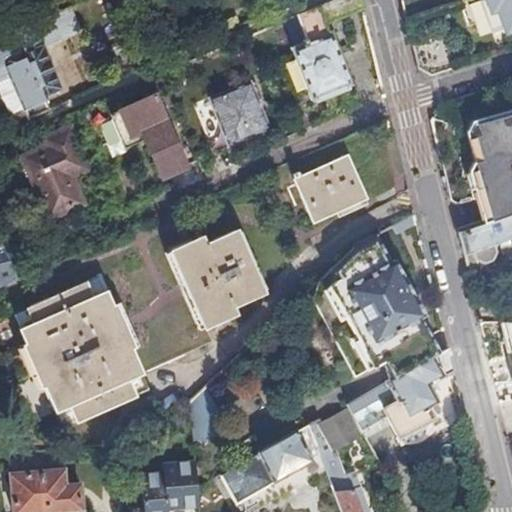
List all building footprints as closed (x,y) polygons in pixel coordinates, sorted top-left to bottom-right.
[(48,0),(43,2),(45,8),(31,14),(33,20),(77,3),(76,0),(48,0)] [(330,34),(325,23),(364,7),(362,0),(332,0),(297,15),(308,43),(292,49),(296,60),(286,65),(298,94),(308,89),(313,100),(352,85),(332,33),(330,34)] [(507,34),(511,32),(511,0),(487,0),(492,14),(499,12),(501,17),(507,34)] [(33,21),(15,27),(31,63),(44,96),(60,89),(33,21)] [(441,37),(413,44),(420,69),(433,75),(455,69),(448,41),(441,37)] [(44,96),(31,63),(28,57),(15,63),(4,39),(0,40),(0,77),(9,74),(29,120),(50,110),(44,96)] [(269,128),(250,82),(191,106),(210,153),(269,128)] [(184,164),(154,90),(107,110),(118,136),(138,128),(158,175),(184,164)] [(484,160),(469,164),(485,224),(508,216),(508,215),(511,213),(511,114),(479,123),(481,134),(477,136),(484,160)] [(69,131),(44,142),(48,151),(24,161),(50,220),(82,206),(70,178),(86,172),(69,131)] [(368,199),(348,155),(293,179),(314,223),(368,199)] [(508,216),(485,224),(460,233),(468,269),(500,258),(495,243),(511,237),(511,213),(508,215),(508,216)] [(418,224),(415,214),(393,226),(397,234),(418,224)] [(202,236),(169,250),(204,329),(235,314),(233,308),(261,295),(232,230),(204,243),(202,236)] [(360,375),(381,363),(386,371),(391,380),(441,352),(435,341),(422,317),(426,315),(396,259),(392,262),(377,234),(355,245),(319,280),(317,296),(360,375)] [(100,276),(83,283),(90,298),(105,291),(100,276)] [(28,324),(12,331),(50,418),(66,411),(73,425),(137,396),(131,382),(141,377),(143,376),(105,291),(90,298),(83,283),(22,310),(28,324)] [(22,310),(6,317),(12,331),(28,324),(22,310)] [(511,348),(511,328),(500,331),(504,350),(511,348)] [(441,352),(391,380),(345,405),(361,432),(387,418),(402,445),(405,442),(410,443),(415,442),(419,441),(423,439),(427,437),(430,434),(432,431),(434,428),(438,425),(436,420),(450,413),(452,418),(464,411),(449,348),(441,352)] [(141,377),(131,382),(137,396),(148,391),(141,377)] [(190,438),(218,436),(217,402),(188,403),(190,438)] [(66,411),(50,418),(56,432),(73,425),(66,411)] [(346,411),(318,426),(333,451),(335,450),(360,435),(346,411)] [(309,425),(326,471),(342,511),(368,511),(360,488),(361,487),(355,472),(345,476),(335,450),(333,451),(318,426),(315,421),(309,425)] [(309,425),(250,457),(220,474),(240,511),(252,511),(326,471),(309,425)] [(198,507),(194,462),(161,464),(161,473),(140,475),(143,511),(167,511),(167,509),(198,507)] [(66,487),(65,472),(11,475),(12,511),(78,511),(79,511),(83,511),(81,486),(66,487)]
